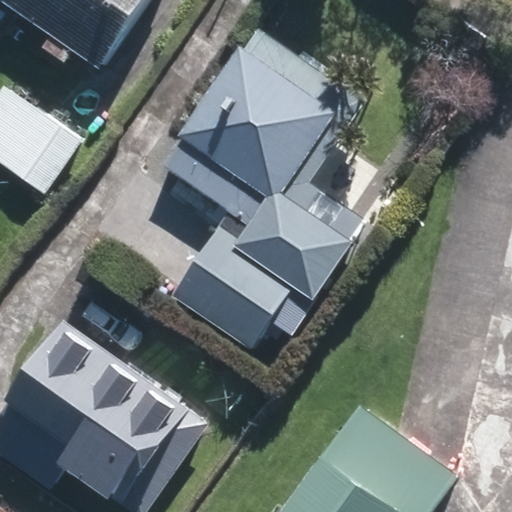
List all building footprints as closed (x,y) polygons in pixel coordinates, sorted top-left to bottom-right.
[(108,60),(150,0),(25,0),(25,1),(26,2),(59,25),(49,39),(72,55),(82,41),(108,60)] [(253,32),(189,124),(193,127),(172,158),(255,215),(246,229),(228,216),(179,287),(258,341),(301,280),(321,293),(365,230),(293,181),(350,99),(253,32)] [(90,127),(12,75),(0,92),(0,151),(52,185),(90,127)] [(152,510),(219,413),(70,311),(0,411),(0,438),(60,480),(75,457),(152,510)] [(378,511),(402,480),(331,428),(269,511),(378,511)]
